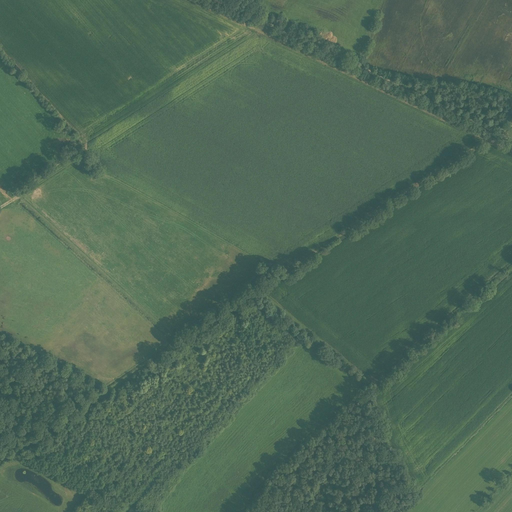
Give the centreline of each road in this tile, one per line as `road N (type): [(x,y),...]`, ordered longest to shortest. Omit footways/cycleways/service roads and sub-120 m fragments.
road 1 (track): [(0,465),(499,136)]
road 2 (track): [(212,0),(511,142)]
